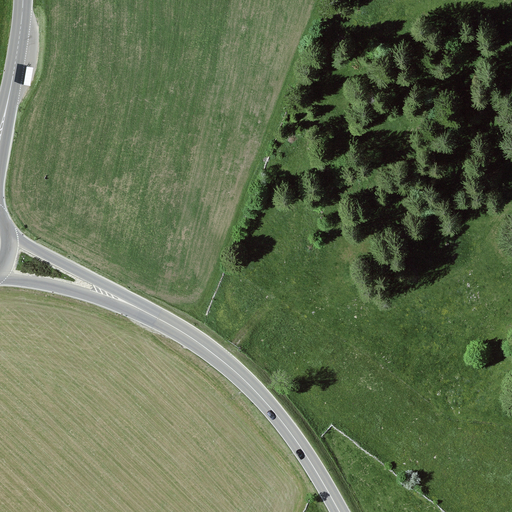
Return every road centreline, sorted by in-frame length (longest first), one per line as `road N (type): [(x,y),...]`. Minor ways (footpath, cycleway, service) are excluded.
road 1 (primary): [(141,310),(249,384),(339,511)]
road 2 (primary): [(141,310),(8,234)]
road 3 (primary): [(0,277),(141,310)]
